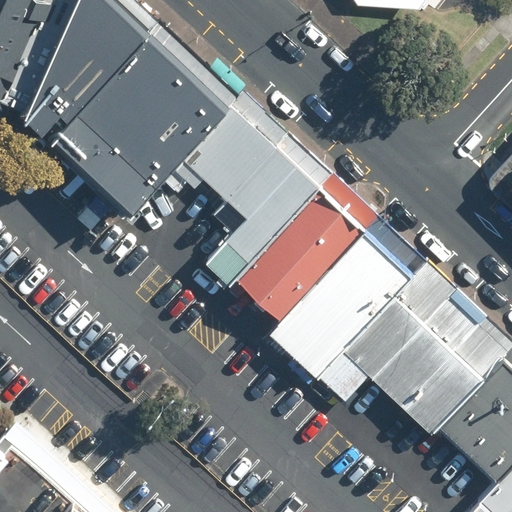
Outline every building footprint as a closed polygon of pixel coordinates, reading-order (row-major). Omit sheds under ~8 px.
[(0,0),(0,88),(31,103),(74,0),(0,0)] [(58,128),(152,32),(122,0),(74,0),(31,103),(58,128)] [(231,98),(152,32),(58,128),(57,129),(133,202),(185,148),(231,98)] [(316,174),(231,98),(185,148),(247,203),(207,248),(231,269),(237,262),(316,174)] [(324,181),(316,174),(237,262),(285,305),(369,218),(324,181)] [(415,262),(369,218),(285,305),(271,320),(320,364),(347,336),(415,262)] [(511,340),(415,262),(347,336),(320,364),(346,388),(372,361),(435,420),(439,417),(506,345),(511,340)] [(511,457),(511,350),(506,345),(439,417),(498,473),(511,457)] [(511,511),(511,457),(498,473),(461,511),(511,511)] [(105,511),(76,485),(51,511),(105,511)]
